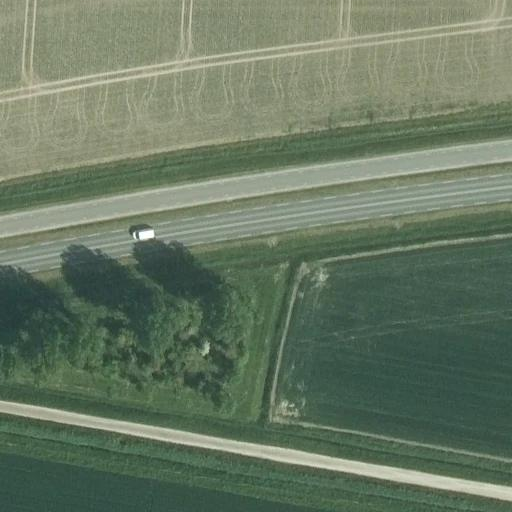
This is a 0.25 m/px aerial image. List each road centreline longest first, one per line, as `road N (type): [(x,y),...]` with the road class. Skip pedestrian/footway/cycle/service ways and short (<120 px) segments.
road 1 (track): [(511,495),(0,405)]
road 2 (secondary): [(0,266),(511,188)]
road 3 (unclassified): [(511,151),(0,227)]
